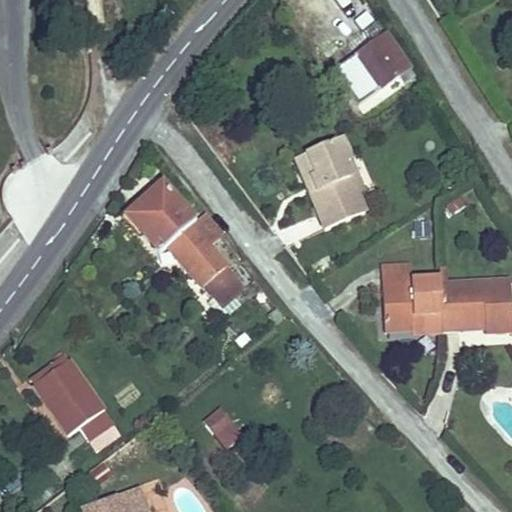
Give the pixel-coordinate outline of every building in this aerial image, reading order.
[(415,86),(388,38),(331,76),(356,113),(395,87),(401,95),(415,86)] [(341,141),(308,154),(315,175),(311,177),(317,192),(309,194),(323,230),(363,215),(353,190),(344,166),(350,163),(341,141)] [(296,158),(309,194),(317,192),(311,177),(315,175),(308,154),(296,158)] [(359,187),(350,163),(344,166),(353,190),(359,187)] [(111,212),(142,256),(150,248),(183,218),(161,187),(138,203),(133,197),(111,212)] [(183,218),(150,248),(206,323),(233,302),(201,260),(217,248),(190,212),(183,218)] [(426,285),(374,284),(373,339),(399,339),(399,318),(418,318),(431,318),(431,289),(431,285),(426,285)] [(511,327),(505,327),(505,289),(431,289),(431,318),(431,344),(453,344),(453,332),(474,332),(474,344),(501,344),(511,364),(511,327)] [(399,318),(399,339),(418,339),(418,318),(399,318)] [(95,425),(51,362),(15,387),(49,436),(58,430),(69,444),(95,425)] [(222,455),(243,436),(219,409),(197,429),(222,455)] [(129,511),(126,501),(95,511),(129,511)]
